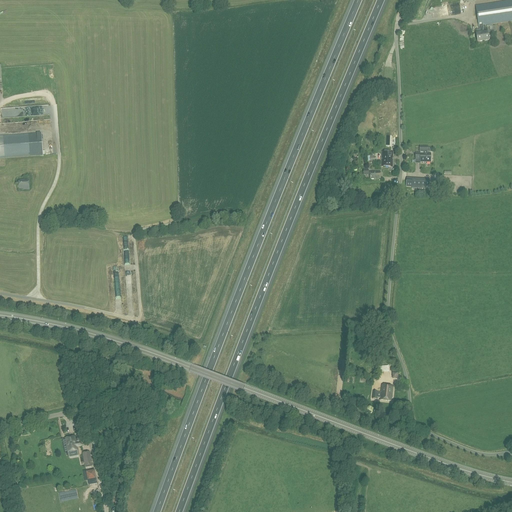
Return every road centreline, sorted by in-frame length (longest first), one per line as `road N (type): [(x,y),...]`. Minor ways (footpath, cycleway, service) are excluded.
road 1 (motorway): [(179,511),(381,0)]
road 2 (motorway): [(357,0),(156,511)]
road 3 (tertiary): [(511,481),(139,348),(0,314)]
road 4 (unclassified): [(511,453),(482,454),(415,425),(388,329),(400,168),(395,26),(404,0)]
road 5 (unclassified): [(106,511),(80,411),(0,428)]
road 6 (track): [(36,298),(38,224),(59,154)]
road 7 (track): [(132,319),(140,314),(135,231),(179,222)]
road 8 (unclassified): [(0,293),(132,319)]
